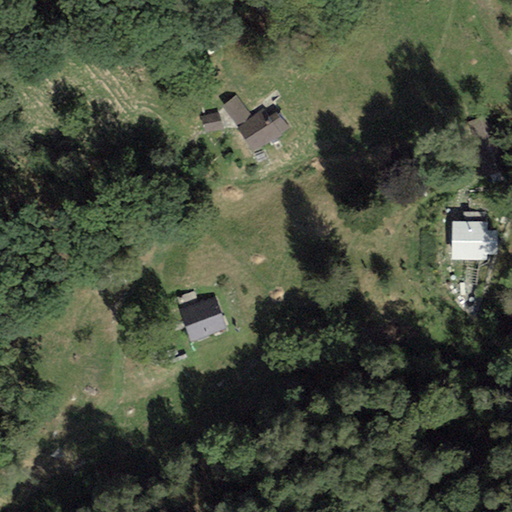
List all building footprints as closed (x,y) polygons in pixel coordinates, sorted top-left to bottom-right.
[(235,95),(220,105),(253,154),(289,130),(278,113),(268,119),(263,111),(251,118),(235,95)] [(219,113),(200,117),(204,133),(222,129),(219,113)] [(489,115),(467,123),(486,178),(508,171),(489,115)] [(462,213),(462,222),(486,222),(486,213),(462,213)] [(462,222),(451,222),(450,260),(487,261),(487,255),(497,255),(497,231),(486,231),(486,222),(462,222)] [(214,298),(178,309),(188,341),(224,329),(214,298)]
